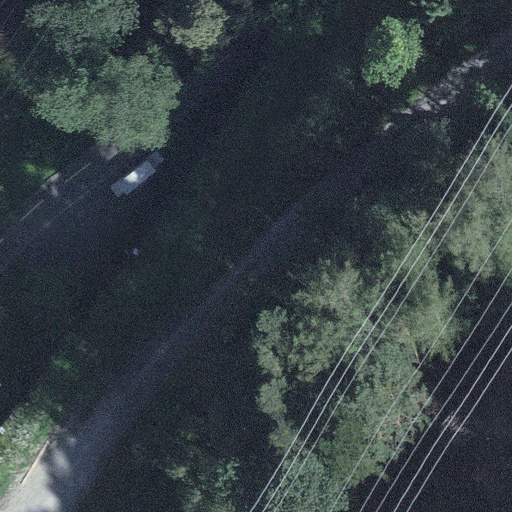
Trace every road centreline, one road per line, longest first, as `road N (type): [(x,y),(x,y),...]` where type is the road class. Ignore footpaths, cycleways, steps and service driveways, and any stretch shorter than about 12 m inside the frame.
road 1 (track): [(51,511),(170,347),(448,90),(511,46)]
road 2 (primary): [(372,0),(114,371),(4,511)]
